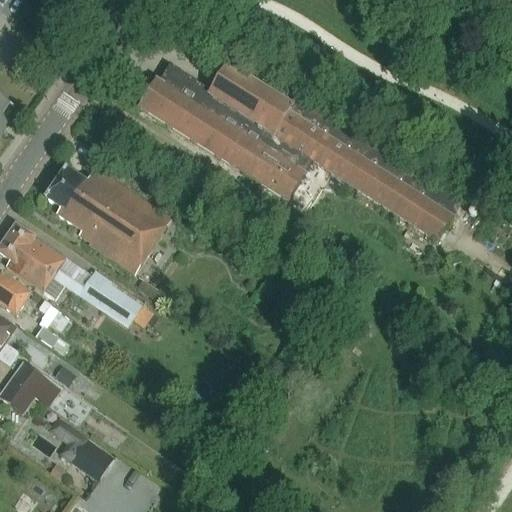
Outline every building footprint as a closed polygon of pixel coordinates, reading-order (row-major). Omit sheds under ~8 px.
[(81,0),(42,0),(44,1),(43,4),(67,21),(79,5),(78,5),(81,0)] [(215,161),(247,181),(288,207),(296,212),(314,184),(311,182),(318,171),(358,196),(397,222),(437,247),(462,207),(435,189),(431,196),(418,188),(379,163),(339,138),(293,109),(291,112),(259,92),(228,72),(211,98),(170,72),(160,88),(157,86),(140,113),(215,161)] [(0,138),(1,139),(6,132),(11,125),(7,123),(15,110),(0,100),(0,138)] [(67,171),(46,202),(61,211),(57,217),(81,233),(78,236),(91,245),(89,247),(136,278),(172,223),(97,172),(88,185),(67,171)] [(16,228),(0,251),(0,256),(3,259),(17,269),(12,275),(55,303),(63,291),(52,284),(67,262),(35,242),(36,241),(16,228)] [(0,307),(16,319),(31,296),(0,275),(0,307)] [(94,277),(84,293),(133,326),(144,311),(94,277)] [(45,316),(37,327),(46,332),(48,328),(60,336),(68,324),(57,317),(58,315),(43,305),(39,312),(45,316)] [(0,362),(9,369),(18,356),(19,354),(6,345),(15,332),(0,322),(0,362)] [(42,331),(35,341),(61,359),(68,349),(42,331)] [(22,366),(9,385),(34,402),(48,412),(61,393),(22,366)] [(63,369),(55,380),(69,390),(77,379),(63,369)] [(0,400),(24,417),(34,402),(9,385),(0,397),(0,400)] [(85,444),(69,468),(96,487),(113,463),(85,444)] [(58,469),(51,479),(61,486),(68,476),(58,469)]
